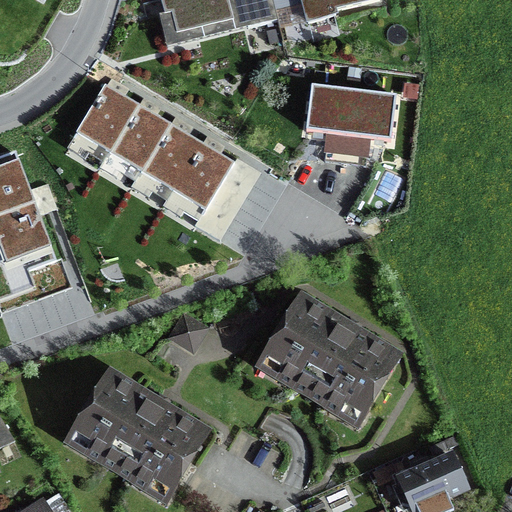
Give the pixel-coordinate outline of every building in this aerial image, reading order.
[(165,47),(276,20),(271,0),(153,0),(165,47)] [(300,0),(307,29),(335,22),(334,17),(377,7),(375,0),(300,0)] [(308,139),(394,150),(399,110),(312,99),(308,139)] [(378,374),(388,358),(306,308),(296,325),(290,322),(265,363),(280,372),(277,378),(340,416),(343,410),(358,419),(383,378),(378,374)] [(170,341),(191,354),(204,333),(182,320),(170,341)] [(186,450),(196,434),(114,384),(104,400),(99,397),(74,439),(89,448),(86,453),(148,491),(151,486),(166,495),(192,454),(186,450)] [(0,450),(13,444),(7,432),(0,435),(0,450)] [(449,460),(424,471),(421,465),(396,476),(398,482),(397,483),(410,511),(423,511),(464,493),(449,460)]
